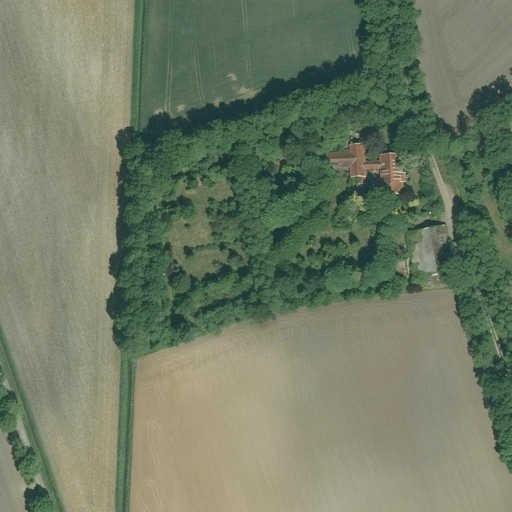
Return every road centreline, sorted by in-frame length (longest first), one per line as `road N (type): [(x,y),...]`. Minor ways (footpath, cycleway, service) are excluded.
road 1 (residential): [(395,0),(418,122),(473,270)]
road 2 (track): [(0,369),(49,511)]
